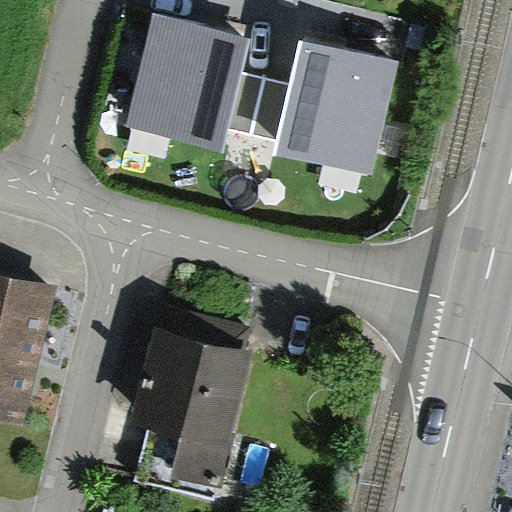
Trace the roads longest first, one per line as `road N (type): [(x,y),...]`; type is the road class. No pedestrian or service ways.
road 1 (residential): [(119,220),(427,293),(478,295)]
road 2 (residential): [(119,220),(112,291),(58,511)]
road 3 (secondary): [(428,511),(478,295)]
road 4 (residential): [(34,190),(87,0)]
road 5 (secondary): [(478,295),(511,154)]
